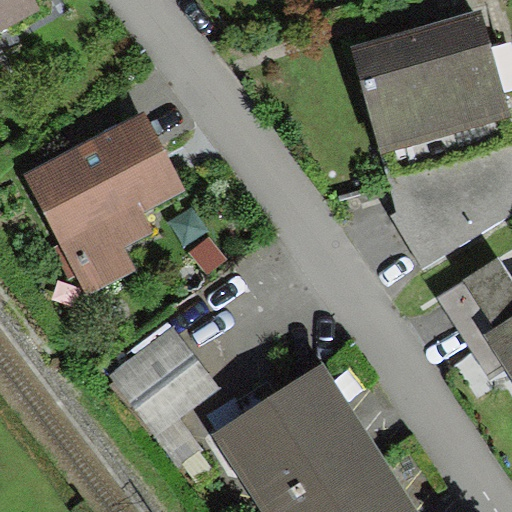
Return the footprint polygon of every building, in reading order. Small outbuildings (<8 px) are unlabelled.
[(0,0),(0,38),(42,15),(34,0),(0,0)] [(352,52),(398,217),(390,220),(421,272),(511,217),(511,120),(481,17),(352,52)] [(145,116),(21,180),(86,304),(139,276),(128,253),(154,240),(144,219),(187,197),(145,116)] [(505,374),(511,384),(511,278),(501,261),(437,302),(490,384),(505,374)] [(110,379),(156,440),(220,392),(174,331),(110,379)] [(246,420),(213,441),(258,511),(414,511),(324,371),(278,401),(269,388),(238,408),(246,420)]
